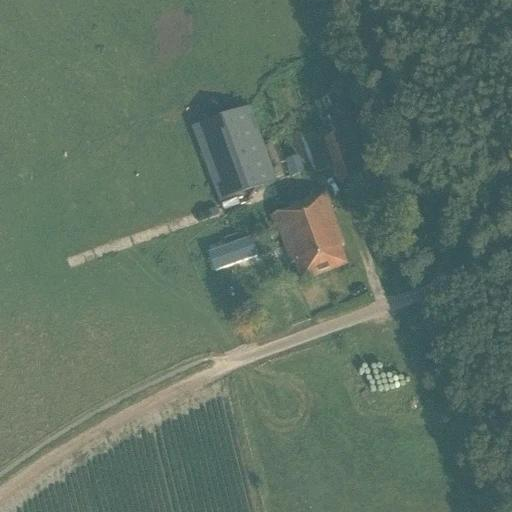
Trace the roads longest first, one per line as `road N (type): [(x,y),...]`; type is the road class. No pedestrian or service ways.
road 1 (track): [(397,303),(326,0)]
road 2 (unclassified): [(449,285),(215,371)]
road 3 (track): [(215,371),(111,422),(0,496)]
